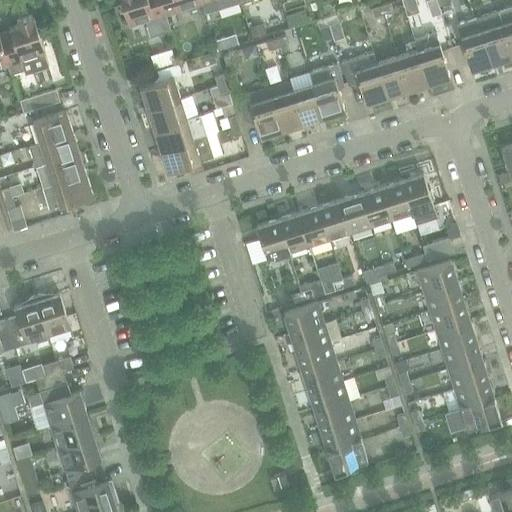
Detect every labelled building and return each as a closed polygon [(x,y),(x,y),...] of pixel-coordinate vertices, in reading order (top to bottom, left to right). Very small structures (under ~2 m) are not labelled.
[(166,14),(161,0),(121,0),(129,26),(146,21),(150,36),(171,30),(166,14)] [(161,0),(166,14),(203,3),(201,0),(161,0)] [(201,0),(203,3),(206,13),(241,2),(240,0),(201,0)] [(391,2),(381,5),(384,13),(394,10),(391,2)] [(384,13),(381,5),(372,8),(374,16),(384,13)] [(511,5),(499,10),(511,51),(511,5)] [(511,51),(499,10),(478,17),(492,62),(511,55),(511,51)] [(336,12),(327,16),(329,24),(339,21),(336,12)] [(11,34),(1,37),(9,64),(8,64),(11,74),(24,69),(21,60),(45,53),(33,15),(16,20),(18,24),(9,27),(11,34)] [(329,24),(327,16),(317,19),(319,27),(329,24)] [(492,62),(478,17),(457,23),(471,69),(492,62)] [(414,37),(418,49),(428,82),(450,75),(436,30),(414,37)] [(0,66),(8,64),(9,64),(1,37),(0,35),(0,66)] [(285,35),(275,38),(278,47),(288,44),(285,35)] [(278,47),(275,38),(266,41),(268,50),(278,47)] [(166,44),(168,58),(188,55),(185,41),(166,44)] [(418,49),(398,56),(408,89),(428,82),(418,49)] [(387,95),(377,63),(373,51),(341,61),(348,84),(359,81),(366,102),(387,95)] [(223,55),(225,63),(235,60),(233,52),(223,55)] [(398,56),(377,63),(387,95),(408,89),(398,56)] [(141,86),(147,108),(180,97),(173,76),(182,73),(179,63),(157,69),(161,80),(141,86)] [(313,83),(323,116),(345,109),(338,87),(345,85),(337,63),(309,71),(313,83)] [(288,78),(290,81),(303,122),(323,116),(313,83),(309,71),(288,78)] [(214,75),(218,85),(226,82),(223,73),(214,75)] [(290,81),(269,88),(282,129),(303,122),(290,81)] [(226,82),(218,85),(221,95),(229,92),(226,82)] [(20,99),(24,112),(30,110),(31,109),(60,100),(56,88),(20,99)] [(282,129),(269,88),(237,98),(244,119),(254,116),(261,136),(282,129)] [(147,108),(154,128),(187,118),(180,97),(147,108)] [(46,113),(43,106),(31,109),(30,110),(34,120),(46,116),(46,113)] [(34,120),(40,142),(73,131),(66,110),(34,120)] [(154,128),(160,149),(207,134),(200,113),(187,118),(154,128)] [(228,116),(231,126),(239,124),(236,114),(228,116)] [(239,124),(231,126),(234,136),(242,133),(239,124)] [(36,166),(47,162),(80,152),(73,131),(29,145),(36,166)] [(207,134),(160,149),(167,170),(213,156),(207,134)] [(511,180),(511,144),(502,147),(511,180)] [(47,162),(53,183),(86,172),(80,152),(47,162)] [(86,172),(53,183),(43,186),(49,208),(93,194),(86,172)] [(402,179),(412,213),(416,223),(437,216),(432,199),(434,199),(431,189),(429,189),(423,172),(402,179)] [(402,179),(381,186),(392,219),(412,213),(402,179)] [(1,189),(4,198),(12,196),(9,186),(1,189)] [(381,186),(361,192),(371,226),(392,219),(381,186)] [(361,192),(340,199),(351,232),(371,226),(361,192)] [(4,198),(14,230),(26,226),(19,205),(16,206),(12,196),(4,198)] [(340,199),(319,205),(330,239),(351,232),(340,199)] [(319,205),(299,212),(309,245),(330,239),(319,205)] [(299,212),(278,218),(289,252),(309,245),(299,212)] [(289,252),(278,218),(257,225),(262,242),(260,243),(263,254),(266,253),(267,259),(289,252)] [(423,244),(425,251),(428,260),(454,252),(449,236),(423,244)] [(428,260),(425,251),(404,258),(407,266),(428,260)] [(417,270),(423,290),(457,279),(451,259),(417,270)] [(393,261),(383,265),(386,273),(396,270),(393,261)] [(387,278),(383,265),(363,271),(367,284),(387,278)] [(352,275),(342,278),(345,286),(355,283),(352,275)] [(330,276),(320,279),(324,293),(345,286),(342,278),(332,281),(330,276)] [(324,293),(320,279),(300,286),(301,291),(304,299),(324,293)] [(423,290),(430,309),(463,299),(457,279),(423,290)] [(40,294),(36,295),(49,335),(71,328),(60,291),(47,296),(44,295),(40,294)] [(304,299),(301,291),(291,294),(294,302),(304,299)] [(373,295),(377,305),(385,302),(382,292),(373,295)] [(17,315),(6,319),(15,346),(49,335),(36,295),(32,297),(29,299),(27,302),(14,306),(17,315)] [(359,299),(363,310),(371,307),(368,297),(359,299)] [(430,309),(436,329),(469,318),(463,299),(430,309)] [(284,312),(290,332),(324,321),(318,301),(284,312)] [(385,302),(377,305),(380,315),(388,312),(385,302)] [(371,307),(363,310),(366,319),(374,316),(371,307)] [(436,329),(442,348),(475,337),(469,318),(436,329)] [(0,350),(15,346),(6,319),(0,320),(0,350)] [(290,332),(297,351),(330,341),(324,321),(290,332)] [(386,334),(389,344),(397,341),(394,331),(386,334)] [(372,338),(375,348),(383,345),(380,336),(372,338)] [(442,348),(448,367),(482,357),(475,337),(442,348)] [(297,351),(303,371),(336,360),(330,341),(297,351)] [(397,341),(389,344),(392,353),(401,351),(397,341)] [(386,355),(383,345),(375,348),(378,358),(386,355)] [(42,364),(46,375),(46,376),(63,371),(73,368),(70,356),(42,364)] [(448,367),(454,387),(488,376),(482,357),(448,367)] [(303,371),(309,390),(343,380),(336,360),(303,371)] [(398,373),(401,382),(410,380),(407,370),(398,373)] [(36,378),(40,391),(67,382),(63,371),(46,376),(46,375),(36,378)] [(384,377),(387,387),(396,384),(393,374),(384,377)] [(454,387),(460,406),(494,395),(488,376),(454,387)] [(309,390),(315,410),(349,399),(343,380),(309,390)] [(410,380),(401,382),(404,392),(413,390),(410,380)] [(67,382),(40,391),(43,401),(50,424),(87,413),(83,401),(84,398),(84,395),(84,391),(83,389),(70,393),(67,382)] [(396,384),(387,387),(390,397),(399,394),(396,384)] [(40,391),(28,394),(31,405),(43,401),(40,391)] [(494,395),(460,406),(467,427),(500,416),(494,395)] [(315,410),(321,429),(355,418),(349,399),(315,410)] [(411,411),(414,421),(422,419),(419,409),(411,411)] [(50,424),(57,446),(97,433),(95,429),(93,427),(91,425),(87,413),(50,424)] [(396,416),(400,426),(408,423),(405,413),(396,416)] [(321,429),(327,448),(361,438),(355,418),(321,429)] [(422,419),(414,421),(417,431),(425,428),(422,419)] [(408,423),(400,426),(403,436),(411,433),(408,423)] [(97,433),(57,446),(68,480),(95,471),(92,460),(101,457),(97,444),(98,441),(98,438),(97,433)] [(361,438),(327,448),(334,469),(367,458),(361,438)] [(6,447),(0,449),(0,459),(1,464),(11,461),(6,447)] [(68,480),(78,511),(84,511),(119,501),(117,497),(115,494),(112,492),(108,480),(99,482),(95,471),(68,480)] [(271,478),(274,488),(288,484),(285,473),(271,478)] [(511,488),(489,496),(494,511),(508,511),(511,511),(511,488)] [(84,511),(118,511),(119,509),(120,506),(119,501),(84,511)]
